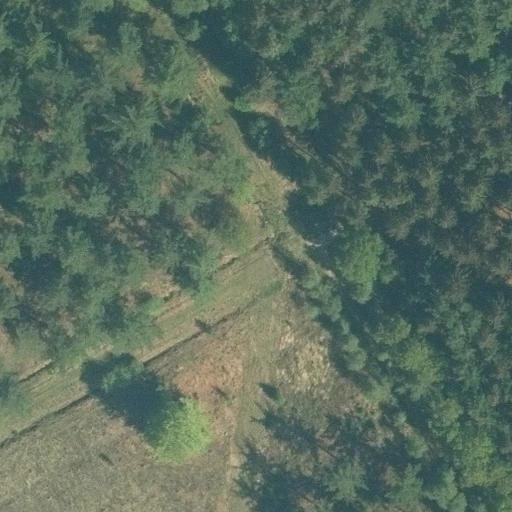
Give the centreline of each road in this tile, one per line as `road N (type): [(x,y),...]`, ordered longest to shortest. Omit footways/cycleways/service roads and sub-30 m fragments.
road 1 (track): [(474,511),(309,239),(339,227),(387,227),(511,281)]
road 2 (track): [(0,415),(309,239)]
